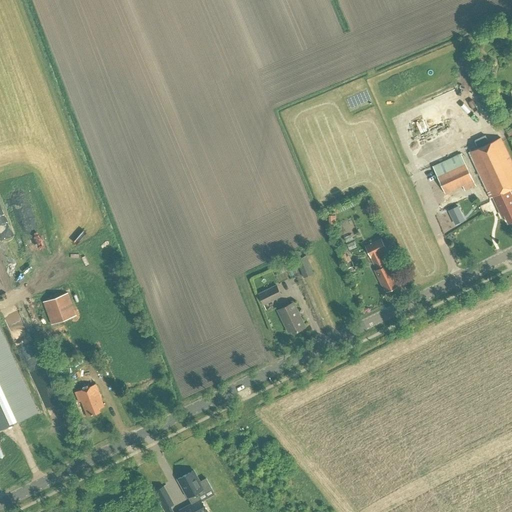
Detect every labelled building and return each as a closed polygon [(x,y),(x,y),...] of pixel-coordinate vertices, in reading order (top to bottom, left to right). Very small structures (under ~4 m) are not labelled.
[(511,195),(509,188),(511,187),(511,161),(501,137),(469,152),(490,197),(494,195),(498,203),(499,203),(505,214),(506,213),(510,221),(511,219),(511,195)] [(474,181),(465,162),(460,153),(433,166),(446,194),(474,181)] [(465,220),(458,206),(448,210),(455,225),(465,220)] [(387,264),(381,252),(387,249),(382,238),(365,246),(371,256),(377,269),(375,270),(382,285),(383,285),(386,291),(398,286),(387,264)] [(307,255),(296,259),(304,277),(314,273),(307,255)] [(263,305),(282,296),(276,284),(257,293),(263,305)] [(44,301),(52,324),(76,315),(68,292),(44,301)] [(294,302),(278,310),(288,332),(291,330),(293,333),(306,326),(294,302)] [(7,320),(11,327),(23,322),(19,314),(7,320)] [(0,429),(38,412),(0,328),(0,429)] [(101,411),(99,408),(104,406),(101,399),(102,398),(96,384),(75,392),(79,401),(81,401),(87,416),(101,411)] [(179,510),(180,511),(204,511),(207,511),(199,495),(211,488),(206,478),(200,482),(193,470),(178,479),(188,497),(190,496),(194,502),(179,510)]
